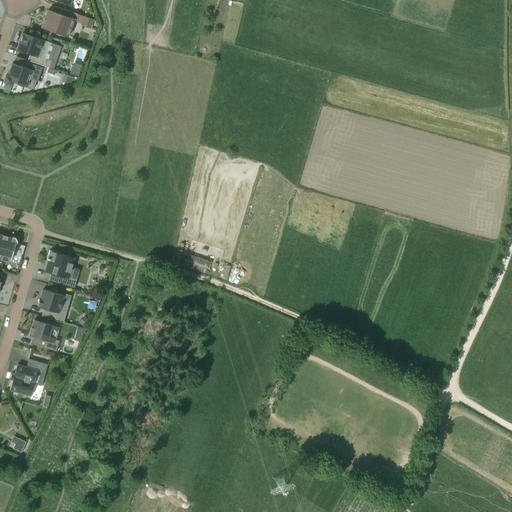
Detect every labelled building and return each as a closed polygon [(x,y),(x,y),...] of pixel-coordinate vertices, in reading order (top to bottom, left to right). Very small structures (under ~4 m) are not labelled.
[(68,37),(74,22),(75,22),(78,15),(55,7),(53,12),(48,10),(48,11),(47,14),(49,14),(48,18),(46,18),(43,27),(42,27),(68,37)] [(91,28),(94,20),(83,17),(82,20),(81,25),(91,28)] [(56,45),(51,43),(42,40),(40,37),(36,38),(22,33),(17,50),(30,54),(28,61),(49,68),(51,61),(56,45)] [(37,81),(42,68),(27,63),(25,69),(13,65),(11,71),(10,70),(8,77),(6,76),(4,82),(12,84),(13,82),(27,87),(29,78),(37,81)] [(78,76),(80,69),(74,67),(71,74),(78,76)] [(73,77),(67,75),(64,83),(71,82),(73,77)] [(0,257),(11,261),(15,244),(17,245),(18,242),(15,238),(12,237),(12,239),(0,235),(0,257)] [(77,280),(67,277),(69,269),(71,270),(74,259),(59,254),(60,253),(50,250),(47,259),(48,260),(46,267),(49,268),(48,272),(51,273),(48,281),(74,288),(77,280)] [(185,264),(208,272),(212,260),(189,252),(185,264)] [(63,323),(66,312),(60,310),(64,296),(58,294),(58,292),(51,290),(51,292),(43,290),(40,299),(39,299),(37,304),(38,305),(38,307),(44,309),(42,316),(45,317),(49,318),(63,323)] [(85,316),(78,322),(83,327),(89,321),(85,316)] [(56,352),(59,341),(54,340),(56,333),(51,332),(53,326),(34,320),(35,320),(34,320),(29,336),(36,337),(33,345),(56,352)] [(31,396),(38,371),(17,365),(14,374),(12,373),(10,380),(13,381),(10,390),(31,396)] [(51,396),(45,395),(42,406),(48,407),(51,396)] [(21,452),(26,442),(18,438),(13,448),(21,452)]
